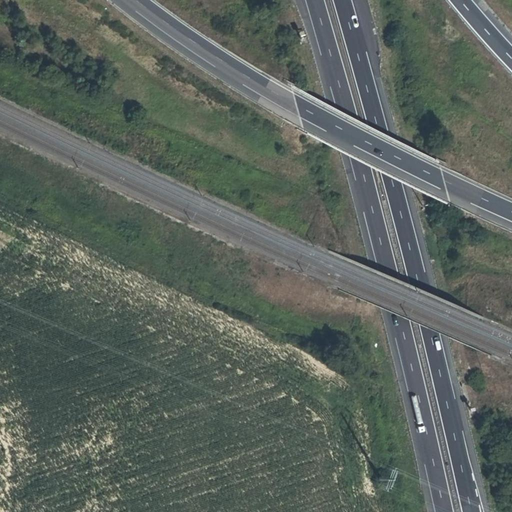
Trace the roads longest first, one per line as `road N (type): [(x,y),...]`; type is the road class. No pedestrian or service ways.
road 1 (motorway): [(314,0),(443,511)]
road 2 (motorway): [(471,511),(343,0)]
road 3 (track): [(0,202),(354,376),(380,490)]
road 4 (motorway): [(134,0),(294,104),(511,212)]
